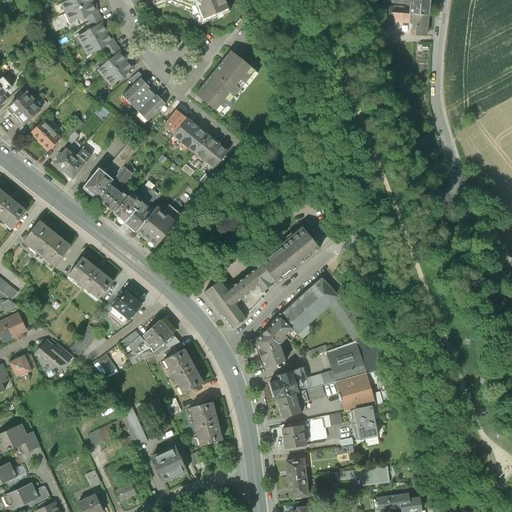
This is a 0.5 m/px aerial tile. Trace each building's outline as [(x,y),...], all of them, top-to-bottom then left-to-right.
[(69,0),(62,3),(66,13),(91,2),(89,0),(69,0)] [(171,4),(180,8),(183,0),(152,0),(157,10),(171,4)] [(183,0),(180,8),(190,12),(196,27),(229,13),(224,0),(183,0)] [(428,0),(387,0),(392,0),(394,3),(410,4),(409,14),(410,15),(428,16),(428,0)] [(95,12),(91,2),(66,13),(70,23),(87,16),(95,12)] [(386,3),(379,6),(382,11),(385,26),(395,24),(395,21),(392,13),(393,5),(386,5),(386,3)] [(97,12),(95,12),(87,16),(89,22),(92,28),(101,23),(102,24),(103,23),(100,17),(97,12)] [(409,14),(392,13),(395,21),(410,23),(410,15),(409,14)] [(410,15),(410,23),(416,24),(415,32),(412,32),(412,35),(426,36),(428,16),(410,15)] [(92,28),(78,36),(83,46),(107,32),(102,24),(101,23),(92,28)] [(107,32),(83,46),(89,56),(103,47),(112,42),(112,41),(107,32)] [(112,41),(112,42),(103,47),(106,53),(111,58),(119,52),(119,53),(121,51),(117,46),(113,41),(112,41)] [(229,51),(195,94),(219,114),(254,71),(229,51)] [(111,58),(98,69),(105,78),(126,61),(119,53),(119,52),(111,58)] [(126,61),(105,78),(112,86),(133,69),(126,61)] [(129,80),(134,85),(140,79),(142,77),(138,72),(129,80)] [(0,105),(8,99),(3,95),(5,93),(12,87),(3,77),(0,79),(0,105)] [(149,88),(140,79),(134,85),(122,96),(131,105),(138,112),(147,122),(159,110),(165,104),(156,95),(155,96),(148,89),(149,88)] [(23,94),(9,106),(20,118),(25,124),(40,111),(32,101),(34,99),(27,91),(23,94)] [(169,109),(165,104),(159,110),(164,115),(169,109)] [(9,106),(6,109),(16,121),(20,118),(9,106)] [(176,110),(163,126),(174,135),(187,119),(176,110)] [(209,136),(197,127),(187,119),(174,135),(180,140),(181,142),(195,154),(209,136)] [(70,128),(74,132),(82,124),(78,120),(70,128)] [(43,121),(31,134),(38,141),(37,141),(47,151),(60,138),(43,121)] [(82,124),(74,132),(79,136),(87,128),(82,124)] [(70,128),(63,136),(67,140),(74,132),(70,128)] [(156,134),(152,131),(145,140),(149,144),(156,134)] [(74,132),(67,140),(71,144),(79,136),(74,132)] [(195,154),(204,161),(218,144),(209,136),(195,154)] [(129,141),(121,151),(130,159),(138,149),(129,141)] [(228,152),(218,144),(204,161),(214,169),(215,168),(225,155),(228,152)] [(101,145),(94,153),(98,156),(105,148),(101,145)] [(63,171),(72,178),(90,157),(81,149),(76,155),(63,171)] [(63,171),(76,155),(72,151),(70,153),(66,150),(62,155),(60,153),(56,157),(58,159),(54,164),(63,171)] [(121,151),(114,160),(123,167),(124,167),(130,159),(121,151)] [(167,160),(162,155),(158,161),(163,165),(167,160)] [(225,155),(215,168),(219,172),(230,159),(225,155)] [(98,168),(83,187),(97,199),(109,185),(115,178),(123,167),(114,160),(104,172),(98,168)] [(132,174),(124,167),(123,167),(115,178),(123,184),(132,174)] [(149,182),(145,186),(150,191),(154,186),(149,182)] [(120,194),(109,185),(97,199),(114,213),(128,196),(132,191),(127,187),(123,193),(121,192),(120,194)] [(114,213),(125,222),(150,191),(145,186),(136,197),(136,198),(134,201),(128,196),(114,213)] [(0,191),(0,219),(12,229),(26,212),(0,191)] [(156,196),(150,191),(125,222),(136,232),(150,214),(144,209),(147,206),(146,206),(147,205),(149,206),(156,196)] [(154,210),(150,214),(136,232),(155,247),(182,216),(162,199),(154,210)] [(154,210),(149,206),(147,205),(146,206),(147,206),(144,209),(150,214),(154,210)] [(39,222),(23,242),(54,267),(70,247),(56,236),(57,235),(53,232),(52,233),(39,222)] [(261,264),(275,282),(277,284),(292,271),(298,267),(320,249),(304,230),(298,234),(297,233),(287,240),(287,239),(274,250),(275,250),(266,258),(267,260),(261,264)] [(82,258),(68,275),(99,300),(113,282),(82,258)] [(219,281),(204,292),(232,329),(246,317),(263,298),(262,298),(263,291),(272,284),(275,282),(261,264),(226,291),(219,281)] [(0,277),(0,292),(9,299),(13,303),(20,294),(0,277)] [(296,335),(301,339),(311,330),(307,325),(329,305),(338,297),(321,278),(314,284),(307,291),(278,317),(296,335)] [(111,311),(109,314),(123,325),(128,319),(130,320),(142,305),(126,293),(120,300),(118,299),(109,309),(111,311)] [(329,305),(354,341),(368,332),(343,298),(341,300),(338,297),(329,305)] [(9,299),(0,303),(5,313),(19,307),(13,303),(9,299)] [(18,314),(0,321),(0,337),(2,342),(26,331),(18,314)] [(256,344),(264,368),(286,360),(280,342),(285,337),(289,342),(296,335),(278,317),(257,340),(256,344)] [(151,329),(143,336),(146,340),(144,342),(151,350),(154,353),(164,343),(166,345),(174,337),(169,329),(166,326),(158,320),(150,327),(151,329)] [(89,326),(70,349),(80,358),(99,334),(89,326)] [(144,342),(135,332),(122,341),(136,357),(151,350),(144,342)] [(373,335),(355,341),(364,365),(366,374),(383,368),(373,335)] [(328,351),(325,352),(331,371),(333,375),(364,365),(355,341),(328,351)] [(62,364),(66,359),(54,349),(46,343),(40,350),(36,352),(44,368),(45,369),(47,370),(53,368),(56,366),(57,367),(58,368),(62,366),(62,365),(62,364)] [(58,345),(54,349),(66,359),(68,361),(72,356),(58,345)] [(325,346),(307,352),(309,358),(325,352),(328,351),(325,346)] [(185,350),(164,361),(182,394),(203,383),(185,350)] [(24,355),(8,363),(16,378),(32,371),(31,369),(25,357),(24,355)] [(30,355),(25,357),(31,369),(36,367),(30,355)] [(108,358),(100,364),(107,375),(115,369),(108,358)] [(0,392),(5,390),(1,384),(3,383),(4,383),(10,380),(2,364),(0,364),(0,392)] [(364,365),(333,375),(335,382),(366,374),(364,365)] [(305,391),(309,389),(306,379),(308,378),(304,367),(291,371),(295,383),(298,392),(305,391)] [(55,373),(53,368),(47,370),(45,369),(48,376),(55,373)] [(278,380),(269,383),(275,399),(298,392),(295,383),(291,371),(277,376),(278,380)] [(331,371),(320,375),(323,385),(335,382),(333,375),(331,371)] [(366,374),(335,382),(344,412),(350,411),(371,406),(375,406),(366,374)] [(323,385),(320,375),(308,378),(306,379),(309,389),(321,386),(323,385)] [(305,391),(308,402),(325,397),(321,386),(309,389),(305,391)] [(298,392),(275,399),(281,419),(301,413),(306,411),(304,403),(308,402),(305,391),(298,392)] [(176,398),(165,403),(171,415),(182,410),(176,398)] [(214,403),(191,408),(200,446),(223,440),(214,403)] [(374,420),(371,406),(350,411),(352,420),(351,422),(352,425),(374,420)] [(135,443),(137,447),(147,442),(132,407),(121,412),(125,419),(132,435),(135,443)] [(121,412),(90,426),(93,434),(125,419),(121,412)] [(323,415),(325,425),(338,423),(336,413),(323,415)] [(374,420),(352,425),(352,428),(354,429),(356,440),(378,436),(374,420)] [(22,424),(0,434),(0,447),(3,453),(19,446),(23,454),(39,446),(33,433),(27,435),(22,424)] [(302,426),(282,429),(285,447),(305,444),(302,426)] [(132,435),(119,441),(122,449),(135,443),(132,435)] [(175,447),(151,457),(162,482),(185,471),(175,447)] [(198,451),(189,455),(194,465),(203,461),(198,451)] [(365,454),(357,455),(359,464),(367,463),(365,454)] [(304,459),(285,461),(287,479),(306,477),(304,459)] [(10,463),(0,467),(0,484),(16,477),(10,463)] [(387,467),(336,473),(337,481),(361,478),(362,486),(389,483),(387,467)] [(94,470),(85,474),(91,486),(100,482),(94,470)] [(308,495),(306,477),(287,479),(289,498),(308,495)] [(130,482),(113,490),(118,502),(135,494),(130,482)] [(32,483),(6,495),(13,509),(28,502),(31,501),(38,498),(32,483)] [(31,501),(28,502),(28,504),(30,507),(31,508),(34,506),(34,505),(48,499),(49,496),(44,488),(43,487),(37,489),(36,491),(39,497),(39,499),(32,502),(31,501)] [(376,498),(378,511),(401,509),(401,511),(422,511),(421,497),(410,498),(410,493),(376,498)] [(101,511),(94,494),(78,502),(82,511),(101,511)] [(48,500),(35,506),(38,511),(57,511),(54,503),(51,504),(48,500)]
